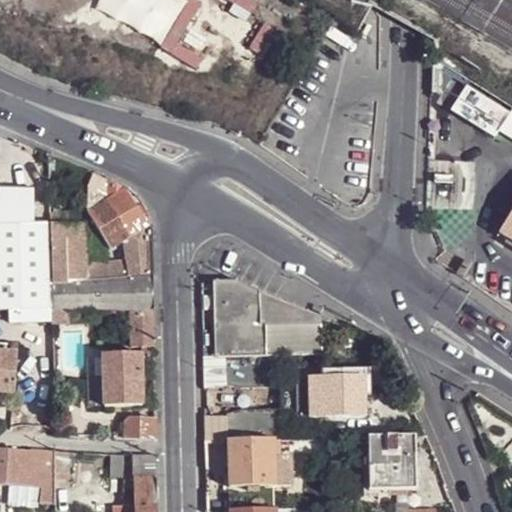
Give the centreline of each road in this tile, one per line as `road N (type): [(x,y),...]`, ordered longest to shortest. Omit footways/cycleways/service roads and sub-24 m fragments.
road 1 (residential): [(392,265),(411,0)]
road 2 (secondary): [(180,186),(408,322)]
road 3 (residential): [(180,186),(179,450)]
road 4 (secondary): [(246,167),(152,125),(0,85)]
road 5 (residential): [(481,511),(408,322)]
road 6 (secondary): [(0,93),(180,186)]
road 7 (unclassified): [(0,437),(179,450)]
road 8 (secondary): [(392,265),(246,167)]
road 9 (secondary): [(511,354),(392,265)]
road 10 (secondary): [(408,322),(511,391)]
